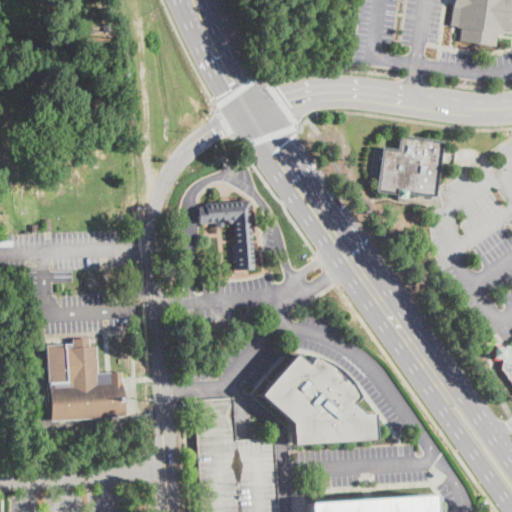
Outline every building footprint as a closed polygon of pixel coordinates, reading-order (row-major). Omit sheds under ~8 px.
[(511,0),(511,32),(502,31),(501,34),(497,34),(496,46),(459,41),(461,28),(457,28),(457,26),(450,25),(453,0),(511,0)] [(111,29),(102,30),(102,23),(111,22),(111,29)] [(442,149),(440,162),(435,197),(407,193),(406,200),(396,198),(396,194),(375,191),(382,147),(397,150),(399,135),(443,142),(442,149)] [(379,150),(371,149),(370,177),(378,177),(379,150)] [(251,220),(251,232),(254,269),(237,270),(234,222),(199,224),(198,207),(206,207),(206,202),(249,199),(251,220)] [(31,233),(30,233),(30,224),(39,224),(39,233),(31,233)] [(89,340),(89,347),(95,347),(97,374),(121,373),(124,417),(50,422),(48,387),(53,386),(53,383),(48,383),(46,345),(72,343),(71,339),(89,338),(89,340)] [(511,383),(502,369),(503,358),(497,357),(498,348),(505,349),(505,346),(511,346),(511,383)] [(294,354),(305,364),(311,357),(316,358),(325,362),(334,367),(345,377),(351,385),(356,396),(349,403),(361,414),(371,413),(372,439),(290,445),(290,421),(258,394),(294,354)] [(232,397),(233,439),(272,436),(277,511),(201,511),(194,399),(232,397)] [(306,511),(306,504),(431,496),(432,511),(306,511)]
